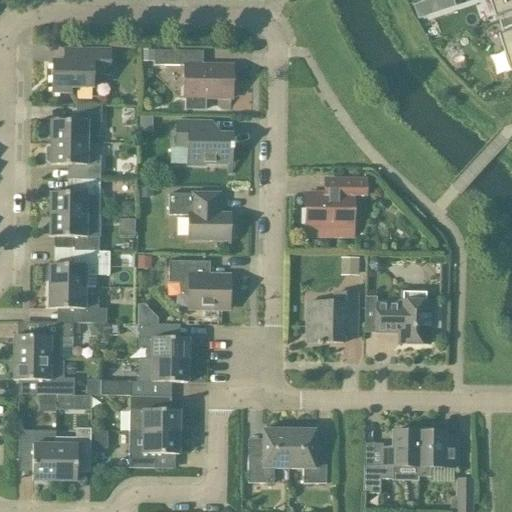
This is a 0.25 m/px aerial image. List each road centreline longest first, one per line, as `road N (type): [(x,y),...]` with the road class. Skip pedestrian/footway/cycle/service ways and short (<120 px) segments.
road 1 (residential): [(0,275),(6,50),(14,27),(39,16),(256,20),(274,35),(277,52),(272,400)]
road 2 (residential): [(272,400),(217,399),(211,488),(142,494),(121,511)]
road 3 (residential): [(511,404),(272,400)]
